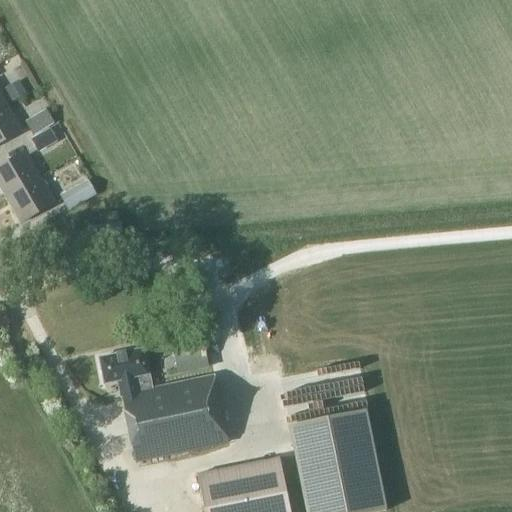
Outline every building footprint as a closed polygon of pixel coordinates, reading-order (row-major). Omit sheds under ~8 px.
[(12,101),(25,93),(18,81),(4,89),(12,101)] [(6,106),(0,109),(0,144),(21,132),(6,106)] [(33,136),(54,124),(45,109),(24,122),(33,136)] [(56,142),(48,128),(29,139),(37,153),(56,142)] [(0,189),(5,198),(40,178),(25,153),(0,167),(0,189)] [(40,178),(5,198),(20,224),(55,204),(40,178)] [(67,211),(96,195),(87,180),(58,196),(67,211)] [(178,353),(180,374),(209,371),(207,350),(178,353)] [(145,374),(140,351),(97,360),(102,386),(116,383),(119,399),(121,399),(135,463),(227,444),(213,378),(151,391),(148,373),(145,374)] [(73,511),(3,363),(0,364),(0,511),(73,511)] [(288,426),(305,511),(381,511),(385,511),(364,410),(288,426)] [(203,511),(289,511),(278,458),(196,475),(203,511)]
